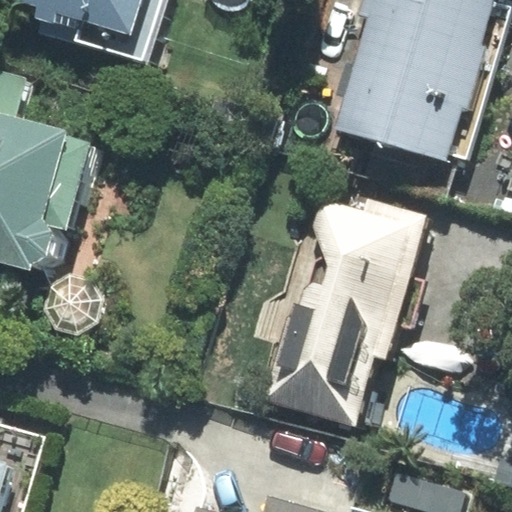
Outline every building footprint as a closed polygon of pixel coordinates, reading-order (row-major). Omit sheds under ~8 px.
[(156,0),(0,0),(0,3),(143,45),(156,0)] [(495,4),(481,0),(393,0),(353,135),(448,163),(495,4)] [(82,156),(0,132),(0,265),(46,279),(82,156)] [(419,241),(334,215),(277,408),(362,433),(419,241)] [(0,511),(15,511),(25,478),(0,470),(0,511)] [(303,511),(273,503),(270,511),(303,511)]
